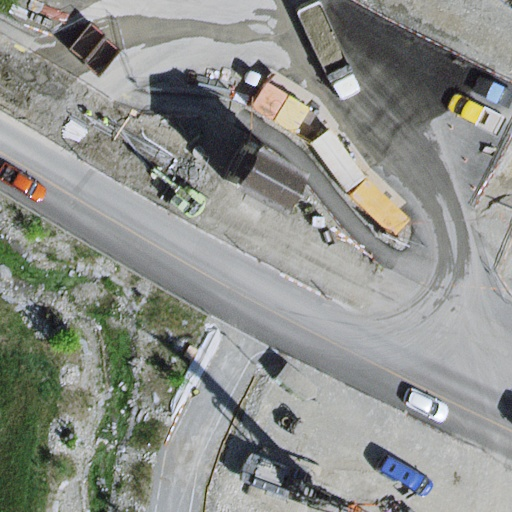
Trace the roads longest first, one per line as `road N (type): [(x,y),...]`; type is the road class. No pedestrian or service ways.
road 1 (tertiary): [(0,112),(302,288),(511,391)]
road 2 (track): [(247,319),(193,511)]
